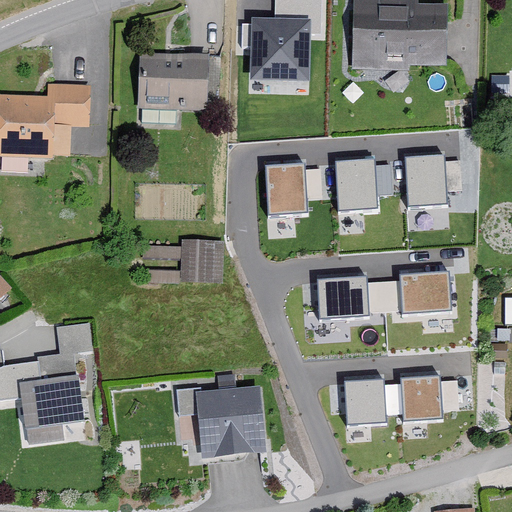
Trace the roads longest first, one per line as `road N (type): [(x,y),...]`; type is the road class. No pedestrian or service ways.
road 1 (residential): [(290,511),(511,455)]
road 2 (unclassified): [(0,40),(118,0)]
